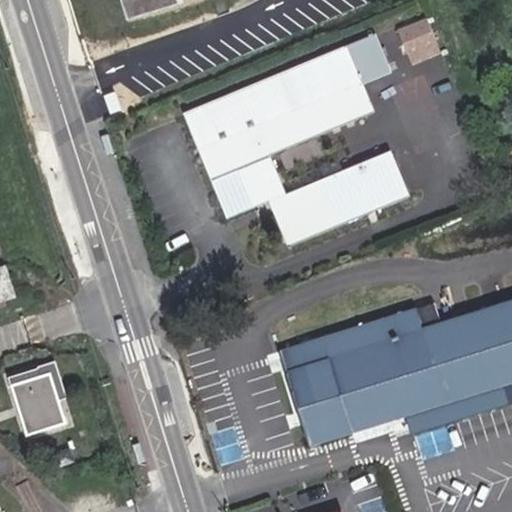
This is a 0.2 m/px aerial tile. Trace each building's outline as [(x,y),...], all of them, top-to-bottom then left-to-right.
[(125,0),(131,17),(185,0),(184,0),(125,0)] [(428,20),(399,32),(410,58),(438,46),(428,20)] [(284,197),(268,157),(374,116),(362,84),(390,73),(376,37),(187,112),(229,218),(255,207),(252,199),(266,194),(269,202),(286,246),(407,198),(390,155),(284,197)] [(410,58),(413,66),(441,55),(438,46),(410,58)] [(269,202),(266,194),(252,199),(255,207),(269,202)] [(0,301),(13,297),(3,266),(0,266),(0,301)] [(283,350),(313,445),(407,415),(503,385),(511,382),(511,300),(441,323),(435,303),(283,350)] [(66,398),(55,363),(37,369),(39,375),(49,373),(58,401),(66,398)] [(49,373),(39,375),(37,369),(10,376),(28,434),(64,422),(58,401),(49,373)] [(413,434),(509,405),(503,385),(407,415),(413,434)]
